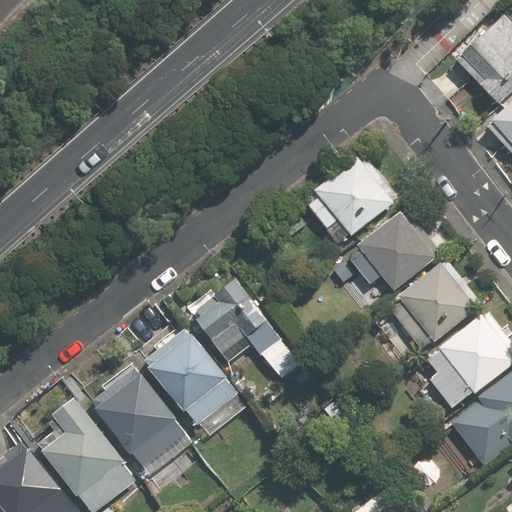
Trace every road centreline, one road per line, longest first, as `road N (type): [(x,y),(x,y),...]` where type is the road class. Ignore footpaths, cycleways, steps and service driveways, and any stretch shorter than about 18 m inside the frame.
road 1 (residential): [(511,243),(406,106),(380,86),(0,391)]
road 2 (motorway): [(259,0),(0,227)]
